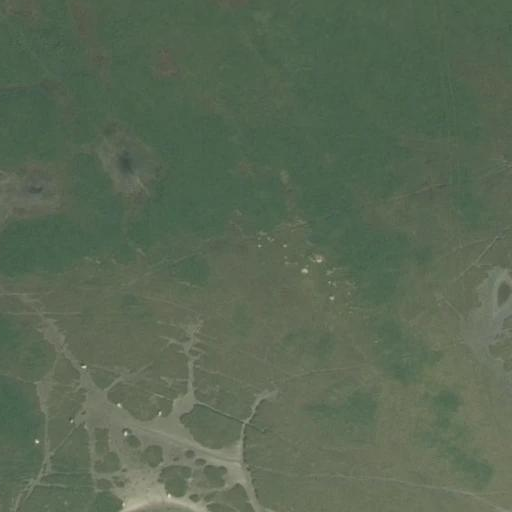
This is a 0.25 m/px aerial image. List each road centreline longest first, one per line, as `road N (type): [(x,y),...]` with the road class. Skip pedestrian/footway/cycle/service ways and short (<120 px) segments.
road 1 (track): [(0,294),(197,309),(271,330),(348,369),(390,414),(431,484)]
road 2 (track): [(431,484),(410,385),(397,219),(406,0)]
